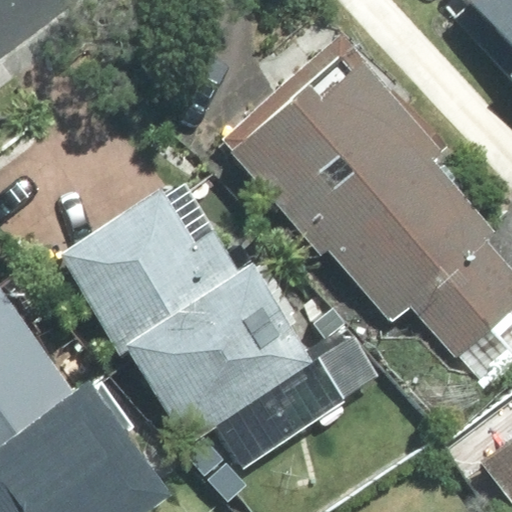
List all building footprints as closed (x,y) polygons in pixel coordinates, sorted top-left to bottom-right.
[(511,115),(511,0),(431,0),(429,3),(504,80),(490,93),(511,115)] [(448,364),(511,304),(511,290),(465,240),(471,234),(411,168),(421,159),(316,45),(201,151),(305,264),(316,253),(382,324),(398,310),(448,364)] [(203,429),(237,476),(336,404),(301,357),(314,348),(250,259),(225,277),(190,229),(166,246),(132,200),(42,265),(176,449),(203,429)] [(0,511),(132,511),(147,500),(53,383),(47,388),(0,329),(0,511)] [(511,511),(511,423),(460,465),(497,511),(511,511)]
